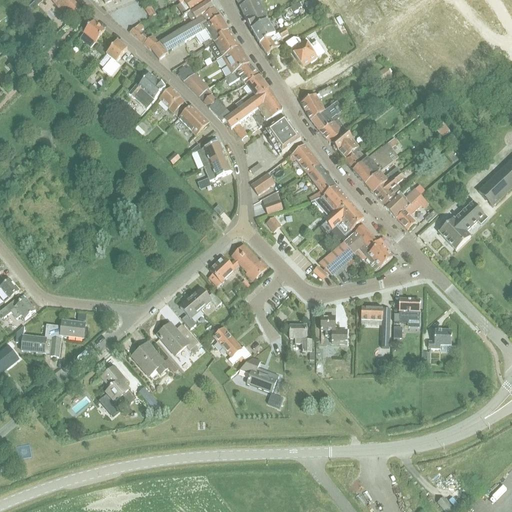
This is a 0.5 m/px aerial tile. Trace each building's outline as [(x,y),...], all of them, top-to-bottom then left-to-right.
[(69,0),(61,0),(55,6),(69,23),(80,12),(69,0)] [(180,5),(177,8),(183,18),(188,15),(209,1),(207,0),(188,0),(187,1),(182,4),(180,5)] [(235,0),(240,9),(254,1),(253,0),(235,0)] [(254,1),(240,9),(250,30),(266,21),(256,0),(254,1)] [(188,15),(193,23),(194,24),(197,22),(215,11),(209,1),(188,15)] [(312,1),(308,3),(312,11),(317,8),(312,1)] [(300,4),(290,9),(293,14),(299,11),(298,10),(302,8),(300,4)] [(150,19),(155,16),(150,7),(145,11),(150,19)] [(158,44),(150,51),(151,52),(159,61),(168,55),(167,53),(199,36),(205,44),(203,45),(207,51),(209,49),(214,46),(214,45),(220,41),(218,39),(228,33),(215,11),(197,22),(194,24),(179,32),(158,44)] [(434,43),(444,57),(477,33),(467,19),(434,43)] [(105,33),(89,20),(80,31),(84,35),(79,41),(91,50),(105,33)] [(259,46),(275,37),(268,23),(251,31),(259,46)] [(129,35),(139,43),(143,37),(139,34),(144,29),(140,25),(135,30),(129,35)] [(275,37),(259,46),(266,57),(280,49),(276,43),(281,40),(282,41),(289,37),(285,31),(275,37)] [(222,59),(238,49),(228,33),(218,39),(220,41),(214,45),(214,46),(209,49),(217,61),(222,59)] [(150,51),(158,44),(151,38),(148,41),(143,37),(139,43),(150,51)] [(315,60),(325,53),(321,47),(311,54),(309,50),(311,49),(306,41),(301,45),(298,40),(293,40),(286,45),(302,69),(310,64),(310,65),(316,61),(315,60)] [(116,64),(127,51),(117,43),(106,56),(111,60),(105,67),(109,70),(105,75),(110,79),(120,68),(116,64)] [(193,45),(185,48),(188,54),(195,51),(193,45)] [(100,47),(96,51),(103,57),(106,52),(100,47)] [(238,49),(222,59),(232,76),(249,65),(239,49),(238,49)] [(173,69),(183,64),(180,59),(170,64),(173,69)] [(217,63),(210,66),(215,79),(223,76),(217,63)] [(232,76),(225,80),(229,86),(239,81),(244,87),(259,78),(249,65),(232,76)] [(180,75),(178,76),(183,83),(193,76),(189,69),(185,71),(184,69),(179,73),(180,75)] [(380,82),(381,84),(392,77),(386,69),(374,77),(378,83),(380,82)] [(135,88),(127,97),(133,101),(136,97),(149,108),(154,103),(164,90),(156,83),(148,76),(138,89),(135,87),(134,88),(135,88)] [(191,78),(184,83),(188,88),(195,84),(191,78)] [(245,86),(244,87),(244,88),(245,87),(251,96),(247,98),(246,97),(243,100),(241,101),(244,107),(268,91),(259,78),(245,86)] [(202,83),(190,90),(199,99),(203,95),(208,89),(202,83)] [(319,117),(324,113),(318,101),(321,100),(321,99),(331,93),(329,89),(319,95),(319,96),(316,98),(315,96),(300,105),(311,123),(319,117)] [(178,121),(190,109),(179,99),(179,98),(170,90),(158,101),(178,120),(178,121)] [(230,117),(224,122),(231,132),(233,131),(242,142),(247,138),(239,126),(254,114),(257,118),(254,120),(260,129),(272,120),(273,121),(281,115),(282,111),(268,91),(244,107),(230,117)] [(408,91),(402,98),(410,106),(418,98),(412,92),(410,94),(408,91)] [(199,99),(198,99),(203,104),(210,97),(206,93),(203,95),(199,99)] [(216,103),(210,97),(203,104),(208,109),(216,103)] [(118,98),(110,107),(114,110),(121,101),(118,98)] [(216,103),(208,109),(208,110),(222,124),(224,122),(230,117),(216,103)] [(319,117),(311,123),(318,131),(321,135),(334,124),(331,122),(333,120),(336,117),(341,114),(340,114),(343,112),(336,104),(324,113),(319,117)] [(190,109),(178,121),(196,138),(209,125),(191,108),(190,109)] [(281,115),(273,121),(276,125),(265,133),(270,141),(268,142),(271,146),(293,130),(285,119),(284,120),(281,115)] [(339,120),(336,117),(333,120),(331,122),(334,124),(321,135),(329,146),(331,144),(345,132),(337,122),(339,120)] [(443,124),(435,130),(442,139),(449,133),(443,124)] [(301,142),(293,130),(271,146),(274,150),(276,148),(281,156),(301,142)] [(351,170),(359,164),(359,163),(362,161),(361,160),(362,158),(359,155),(357,155),(356,154),(359,151),(345,135),(332,147),(333,147),(332,149),(335,152),(337,152),(338,153),(344,160),(343,161),(351,170)] [(452,136),(445,141),(450,146),(456,141),(452,136)] [(367,160),(352,172),(364,187),(371,181),(378,175),(392,164),(398,160),(391,150),(397,145),(394,140),(387,145),(382,150),(381,149),(367,160)] [(225,159),(219,144),(202,151),(201,152),(197,153),(203,168),(225,159)] [(198,147),(190,153),(191,156),(197,153),(201,152),(198,147)] [(307,177),(320,167),(304,147),(286,160),(287,162),(288,163),(290,165),(295,161),(307,177)] [(460,147),(454,152),(459,158),(461,157),(463,159),(467,156),(465,153),(460,147)] [(175,155),(168,161),(173,167),(180,160),(175,155)] [(187,158),(192,174),(198,172),(193,156),(187,158)] [(231,174),(225,159),(203,168),(209,183),(215,181),(231,174)] [(511,162),(509,165),(478,195),(491,209),(511,189),(511,162)] [(258,165),(250,171),(253,175),(261,169),(258,165)] [(320,167),(307,177),(324,198),(336,187),(328,178),(321,169),(320,167)] [(364,187),(372,196),(379,189),(384,185),(398,175),(399,174),(396,170),(383,181),(378,175),(371,181),(364,187)] [(379,189),(372,196),(382,208),(393,197),(393,196),(400,190),(396,186),(402,181),(398,175),(384,185),(379,189)] [(267,176),(251,187),(258,197),(274,186),(267,176)] [(319,201),(314,203),(328,220),(334,214),(335,215),(349,203),(336,187),(324,198),(322,199),(319,201)] [(407,209),(420,197),(416,192),(406,202),(398,194),(384,208),(395,220),(407,209)] [(422,209),(427,204),(420,197),(407,209),(395,220),(407,232),(413,225),(408,219),(420,207),(422,209)] [(279,202),(265,207),(268,215),(282,211),(279,202)] [(328,220),(325,222),(333,232),(336,230),(344,238),(359,225),(364,221),(349,203),(335,215),(334,214),(328,220)] [(464,234),(481,219),(482,217),(478,212),(479,211),(476,209),(476,210),(471,205),(453,222),(452,221),(438,234),(454,252),(469,239),(464,234)] [(218,208),(214,212),(219,217),(224,213),(218,208)] [(428,224),(436,217),(433,213),(424,220),(428,224)] [(272,235),(280,229),(273,220),(265,226),(272,235)] [(363,262),(365,260),(370,267),(373,264),(378,270),(391,260),(386,254),(388,252),(379,242),(375,245),(362,228),(318,265),(331,278),(354,259),(357,261),(363,262)] [(232,265),(236,269),(239,266),(247,275),(245,277),(251,284),(266,270),(260,263),(258,265),(243,249),(232,259),(235,263),(232,265)] [(236,269),(232,265),(229,268),(223,261),(209,274),(212,277),(208,281),(216,289),(234,273),(233,272),(236,269)] [(322,282),(326,278),(317,269),(312,274),(322,282)] [(5,284),(2,280),(0,281),(0,290),(8,301),(18,293),(9,281),(5,284)] [(245,282),(241,286),(247,292),(251,289),(245,282)] [(191,300),(201,311),(210,304),(215,310),(221,306),(212,295),(207,299),(201,292),(191,300)] [(4,310),(14,302),(11,299),(1,307),(4,310)] [(201,311),(191,300),(179,310),(186,318),(181,322),(190,332),(195,328),(189,321),(201,311)] [(35,314),(25,302),(18,307),(14,302),(4,310),(0,313),(0,316),(3,321),(10,315),(16,322),(21,318),(24,322),(35,314)] [(420,302),(399,302),(398,313),(399,313),(399,321),(419,322),(420,302)] [(388,334),(389,311),(360,310),(360,322),(381,323),(381,334),(388,334)] [(346,346),(346,333),(334,333),(334,320),(320,321),(320,333),(324,333),(324,338),(331,338),(331,343),(338,343),(338,346),(346,346)] [(46,329),(45,342),(52,343),(52,342),(60,342),(60,338),(83,340),(84,326),(62,324),(61,330),(46,329)] [(189,353),(197,346),(183,331),(178,335),(170,326),(156,337),(174,358),(185,349),(189,353)] [(16,335),(15,345),(21,345),(21,354),(44,356),(44,355),(50,356),(50,359),(58,360),(60,342),(52,342),(52,343),(45,342),(23,340),(24,328),(16,335)] [(313,363),(313,355),(310,355),(310,343),(305,343),(305,328),(289,328),(289,341),(294,341),(294,346),(302,346),(302,355),(308,355),(308,363),(313,363)] [(394,330),(394,342),(402,342),(402,330),(394,330)] [(244,362),(249,357),(242,349),(240,351),(222,331),(212,340),(230,360),(227,362),(232,368),(241,359),(244,362)] [(428,344),(428,350),(440,351),(440,347),(451,348),(451,333),(434,332),(434,344),(428,344)] [(7,347),(0,352),(0,374),(18,360),(7,347)] [(168,370),(164,366),(155,355),(149,359),(142,350),(131,359),(148,379),(155,373),(159,378),(168,370)] [(271,394),(276,379),(265,375),(264,379),(254,375),(259,364),(255,362),(251,361),(239,372),(250,376),(246,386),(271,394)] [(107,395),(100,402),(113,418),(135,399),(129,392),(128,393),(120,384),(122,382),(113,370),(102,379),(111,390),(106,394),(107,395)] [(231,371),(226,375),(230,379),(235,375),(231,371)] [(143,391),(139,395),(149,407),(153,412),(159,408),(144,391),(143,391)] [(454,511),(444,500),(437,505),(443,511),(454,511)]
